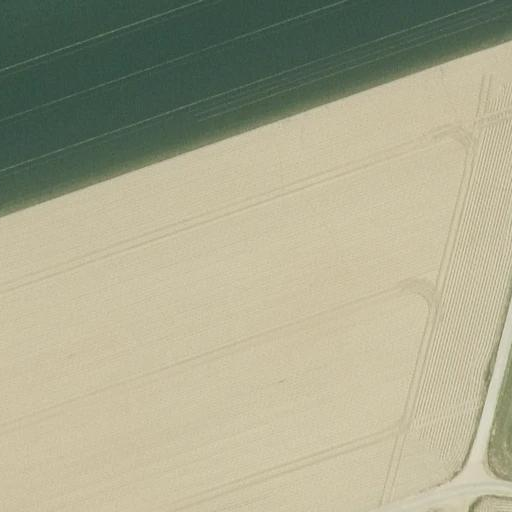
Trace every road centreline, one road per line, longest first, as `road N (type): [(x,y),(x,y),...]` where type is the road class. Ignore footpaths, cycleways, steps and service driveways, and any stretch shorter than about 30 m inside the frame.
road 1 (track): [(511,305),(462,511)]
road 2 (track): [(389,511),(468,484),(511,489)]
